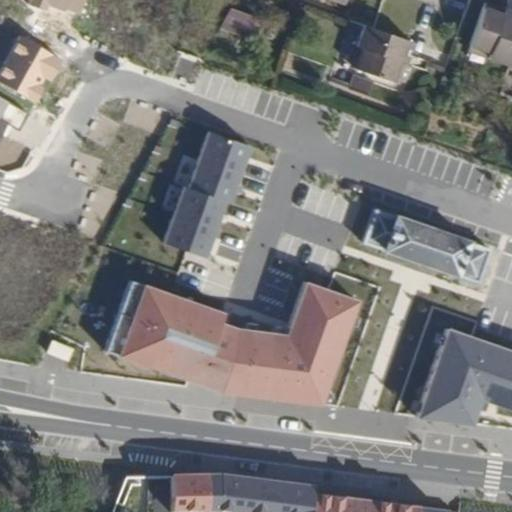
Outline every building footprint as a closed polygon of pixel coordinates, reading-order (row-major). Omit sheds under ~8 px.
[(81,0),(39,0),(77,13),(81,0)] [(503,70),(506,60),(511,62),(511,19),(476,7),(461,49),(484,57),(482,63),(503,70)] [(253,21),(227,11),(216,30),(245,40),(253,21)] [(390,85),(405,43),(369,30),(354,25),(347,46),(354,49),(348,70),(390,85)] [(59,57),(17,33),(0,62),(0,83),(32,103),(59,57)] [(0,119),(10,100),(0,94),(0,119)] [(200,130),(188,160),(231,177),(243,147),(200,130)] [(511,159),(484,150),(481,160),(511,170),(511,159)] [(238,189),(249,192),(253,176),(260,177),(264,160),(245,156),(238,189)] [(188,160),(177,188),(220,205),(231,177),(188,160)] [(177,188),(166,216),(209,233),(220,205),(177,188)] [(489,248),(373,207),(361,241),(381,248),(379,253),(456,280),(458,274),(477,281),(489,248)] [(166,216),(154,245),(199,261),(209,233),(166,216)] [(353,301),(298,282),(277,337),(260,335),(248,400),(314,411),(353,301)] [(218,315),(125,283),(95,356),(212,395),(248,400),(260,335),(227,331),(213,327),(218,315)] [(511,351),(440,326),(420,417),(469,422),(475,406),(486,409),(511,417),(511,351)] [(212,511),(214,476),(168,478),(168,511),(212,511)] [(218,476),(214,476),(212,511),(308,511),(311,489),(218,476)] [(414,511),(310,497),(308,511),(414,511)]
